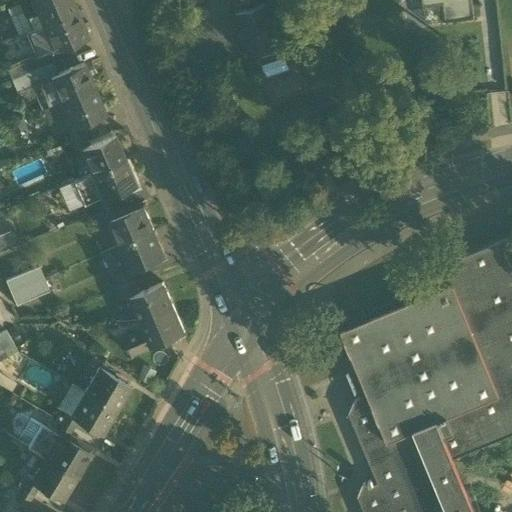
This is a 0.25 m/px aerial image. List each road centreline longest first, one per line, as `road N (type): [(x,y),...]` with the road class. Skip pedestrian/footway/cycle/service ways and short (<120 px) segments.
road 1 (tertiary): [(103,0),(250,322)]
road 2 (tertiary): [(250,322),(322,241),(406,197),(511,162)]
road 3 (tertiary): [(128,511),(250,322)]
road 4 (tertiary): [(250,322),(299,511)]
